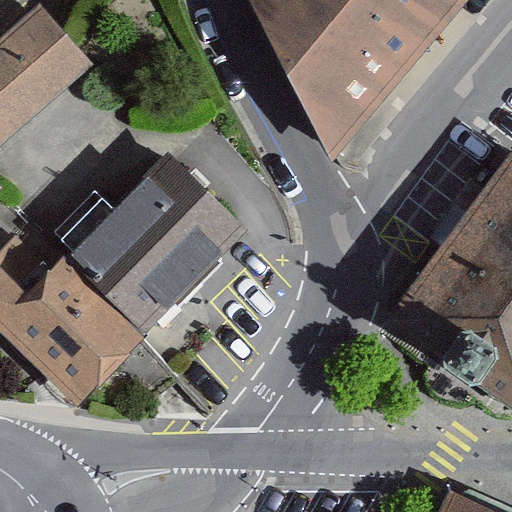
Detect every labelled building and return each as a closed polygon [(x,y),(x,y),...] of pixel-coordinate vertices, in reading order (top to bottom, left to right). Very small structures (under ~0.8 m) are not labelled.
[(274,0),(344,140),(467,0),(274,0)] [(0,46),(0,146),(95,65),(69,36),(43,8),(0,46)] [(250,229),(175,155),(72,260),(148,333),(250,229)] [(511,165),(401,319),(447,352),(465,365),(484,378),(511,398),(511,165)] [(148,333),(72,260),(54,275),(18,239),(0,256),(0,328),(77,407),(120,362),(142,339),(148,333)] [(166,389),(179,380),(142,339),(120,362),(155,398),(166,389)] [(506,511),(451,490),(440,511),(506,511)]
